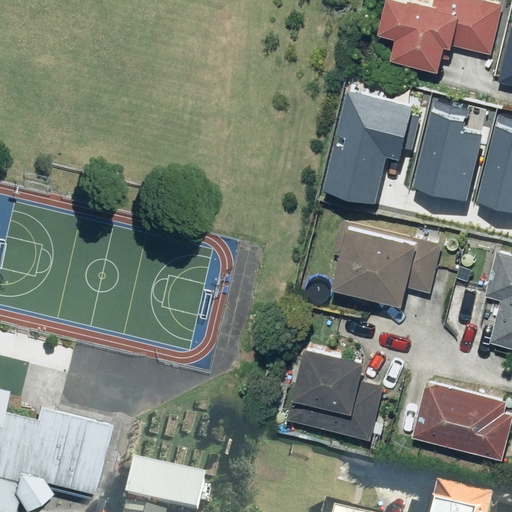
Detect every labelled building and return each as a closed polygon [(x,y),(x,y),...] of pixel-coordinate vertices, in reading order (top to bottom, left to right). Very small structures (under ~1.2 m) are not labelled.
[(501,3),(487,0),(433,0),(433,2),(422,0),(383,0),(376,33),(396,37),(391,58),(435,68),(440,46),(450,48),(452,41),(490,50),(501,3)] [(511,22),(510,23),(497,79),(511,82),(511,22)] [(415,93),(401,89),(352,78),(329,174),(378,186),(390,138),(403,142),(415,93)] [(435,100),(418,172),(472,185),(487,120),(469,115),(471,109),(435,100)] [(511,114),(501,112),(483,189),(511,195),(511,114)] [(343,225),(329,289),(336,290),(334,296),(366,303),(367,297),(401,304),(414,240),(343,225)] [(511,255),(489,250),(480,294),(498,298),(489,341),(511,345),(511,255)] [(368,438),(382,384),(359,377),(363,362),(301,345),(282,415),(368,438)] [(414,409),(408,436),(501,458),(511,412),(511,411),(501,409),(504,397),(425,378),(418,410),(414,409)] [(0,511),(24,511),(32,479),(93,493),(107,425),(0,401),(0,511)] [(122,506),(128,507),(126,511),(192,511),(200,482),(131,467),(122,506)] [(429,511),(488,511),(491,503),(435,489),(429,511)]
